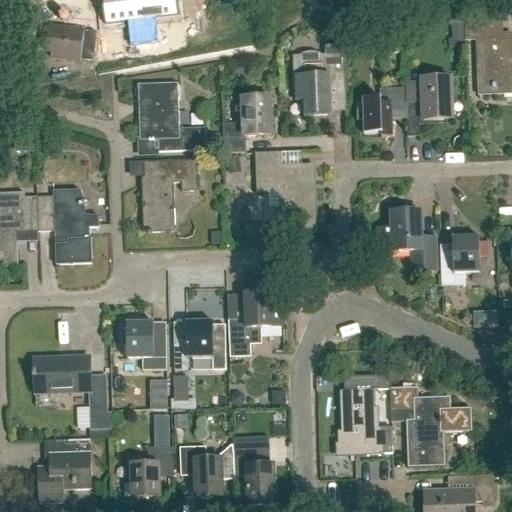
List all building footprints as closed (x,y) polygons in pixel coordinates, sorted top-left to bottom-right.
[(177,0),(101,0),(105,25),(127,23),(130,48),(159,45),(156,20),(180,17),(177,0)] [(511,35),(504,36),(503,23),(465,25),(466,43),(476,42),(478,93),(493,92),(494,97),(511,95),(511,78),(511,69),(511,35)] [(93,62),(97,33),(85,32),(85,31),(50,27),(47,53),(52,54),(52,60),(81,63),(81,61),(93,62)] [(346,96),(344,48),(336,48),(327,49),(328,58),(322,58),(318,56),(313,55),(309,55),(304,57),(300,60),(300,59),(294,60),(296,93),(297,102),(305,101),(305,109),(305,120),(315,119),(315,115),(332,114),(331,96),(346,96)] [(423,104),(407,105),(407,121),(408,139),(421,139),(420,124),(450,123),(450,109),(453,109),(452,81),(438,81),(438,77),(435,75),(427,75),(425,78),(425,82),(422,82),(423,104)] [(182,131),(179,128),(178,85),(139,86),(141,142),(159,142),(159,154),(200,152),(206,152),(205,130),(182,131)] [(407,121),(407,105),(406,91),(380,92),(381,101),(364,102),(364,106),(358,106),(359,123),(364,123),(365,137),(382,136),(382,140),(393,140),(393,121),(407,121)] [(225,156),(247,155),(246,138),(272,137),(270,99),(243,100),(244,126),(223,127),(225,156)] [(33,136),(15,137),(16,153),(34,152),(33,136)] [(283,168),(282,154),(256,155),(257,195),(269,195),(269,191),(285,190),(285,209),(280,209),(281,230),(289,230),(289,232),(294,231),(294,230),(317,229),(314,167),(283,168)] [(198,193),(197,162),(144,164),(145,178),(142,178),(144,235),(149,234),(149,236),(153,235),(153,234),(175,234),(173,185),(181,184),(182,193),(198,193)] [(38,200),(39,234),(55,234),(57,267),(93,265),(92,238),(90,238),(90,229),(99,229),(99,217),(87,218),(81,192),(54,193),(54,199),(38,200)] [(39,234),(38,200),(38,199),(26,200),(26,195),(0,195),(0,269),(19,269),(17,235),(39,234)] [(423,241),(422,214),(392,215),(392,231),(379,231),(379,255),(412,254),(412,274),(437,273),(436,241),(423,241)] [(482,275),(480,238),(454,239),(454,258),(442,258),(443,289),(465,288),(465,276),(482,275)] [(274,310),(273,295),(245,296),(246,322),(229,323),(230,359),(251,358),(251,346),(262,346),(261,330),(283,329),(282,310),(274,310)] [(188,360),(214,360),(213,323),(186,323),(187,342),(174,342),(175,372),(188,372),(188,360)] [(154,373),(167,372),(166,342),(154,342),(153,324),(127,325),(128,361),(154,361),(154,373)] [(107,377),(91,378),(91,359),(34,361),(36,396),(89,394),(90,432),(111,432),(111,411),(108,411),(107,377)] [(390,392),(390,391),(389,377),(343,379),(344,393),(339,393),(341,432),(337,432),(338,445),(335,445),(336,450),(338,450),(338,456),(356,456),(356,453),(366,453),(366,457),(380,457),(380,455),(392,455),(391,427),(379,427),(378,417),(375,417),(374,393),(390,392)] [(390,391),(390,392),(391,425),(406,424),(408,469),(444,468),(443,434),(471,433),(471,411),(450,412),(450,400),(418,401),(418,390),(390,391)] [(171,401),(171,412),(197,412),(197,401),(189,401),(174,401),(171,401)] [(151,402),(152,412),(169,412),(169,402),(151,402)] [(249,432),(226,433),(227,445),(249,444),(249,432)] [(45,444),(46,470),(38,470),(39,505),(64,504),(64,486),(73,486),(73,492),(92,491),(90,443),(45,444)] [(221,482),(234,481),(234,480),(233,453),(234,453),(234,446),(233,446),(233,447),(219,458),(219,460),(206,460),(205,448),(180,448),(181,473),(195,472),(196,498),(222,497),(221,482)] [(174,479),(173,449),(148,450),(149,465),(131,465),(132,500),(160,499),(159,479),(174,479)] [(257,452),(234,453),(233,453),(234,480),(246,479),(247,494),(240,495),(240,510),(242,511),(264,511),(264,508),(275,507),(274,467),(258,468),(257,452)] [(424,511),(474,511),(474,504),(494,503),(493,477),(468,478),(469,492),(424,494),(424,511)]
